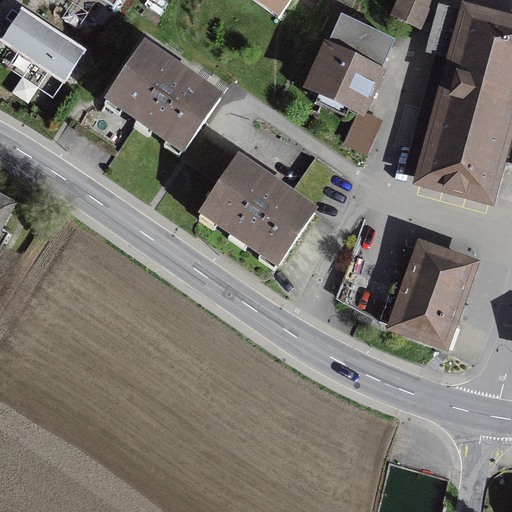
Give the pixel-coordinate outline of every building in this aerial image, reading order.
[(98,0),(113,10),(119,0),(98,0)] [(251,0),(278,18),(290,0),(251,0)] [(427,11),(402,0),(401,0),(394,17),(419,28),(427,11)] [(402,0),(427,11),(431,0),(402,0)] [(84,54),(22,12),(1,43),(64,84),(84,54)] [(511,25),(467,13),(421,182),(488,200),(511,113),(511,25)] [(342,20),(311,89),(361,112),(393,43),(342,20)] [(143,48),(107,100),(184,152),(220,100),(143,48)] [(221,186),(238,161),(203,138),(186,163),(221,186)] [(238,161),(221,186),(202,213),(279,265),(314,213),(238,161)] [(0,249),(9,234),(0,228),(0,222),(9,207),(0,202),(0,249)] [(392,284),(379,321),(443,345),(471,268),(422,250),(408,289),(392,284)]
